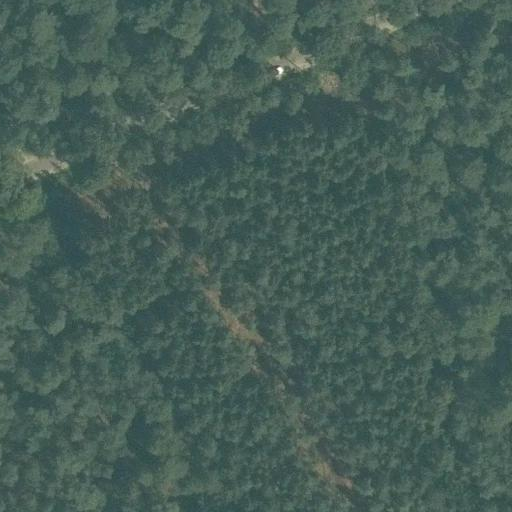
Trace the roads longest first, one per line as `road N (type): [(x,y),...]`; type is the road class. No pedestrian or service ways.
road 1 (unclassified): [(443,0),(0,184)]
road 2 (track): [(256,511),(0,124)]
